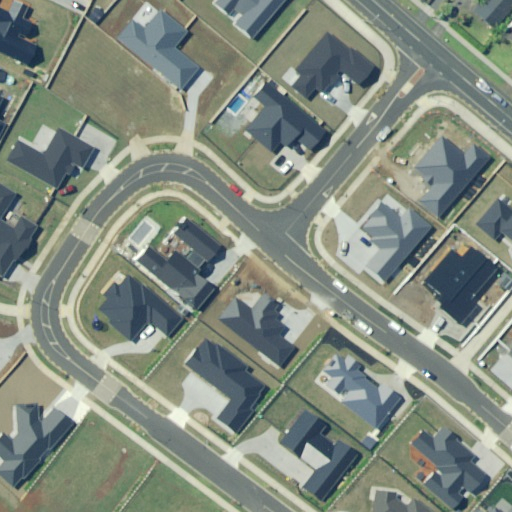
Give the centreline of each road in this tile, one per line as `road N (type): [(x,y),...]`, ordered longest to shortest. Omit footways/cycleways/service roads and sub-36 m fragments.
road 1 (residential): [(276,246),(193,173),(153,167),(122,186),(87,230),(52,287),(46,322),(53,344),(80,368),(273,511)]
road 2 (residential): [(511,431),(276,246)]
road 3 (residential): [(276,246),(435,54)]
